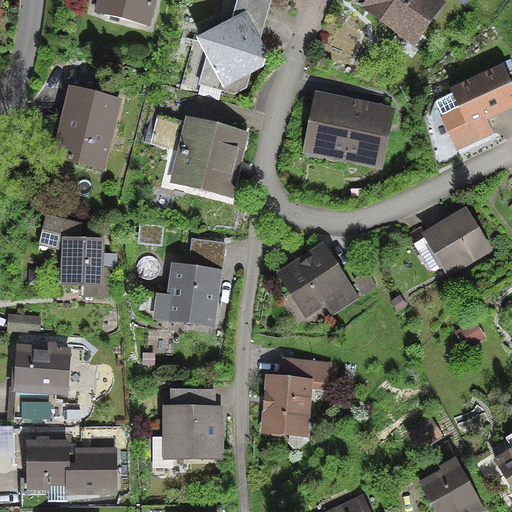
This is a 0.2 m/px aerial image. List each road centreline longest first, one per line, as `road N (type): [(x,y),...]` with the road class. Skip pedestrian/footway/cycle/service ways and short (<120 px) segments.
road 1 (residential): [(264,186),(290,210),(324,223),(362,222),(511,152)]
road 2 (residential): [(264,186),(243,326),(240,443)]
road 3 (residential): [(318,0),(292,63),(264,186)]
road 4 (residential): [(33,0),(0,134)]
